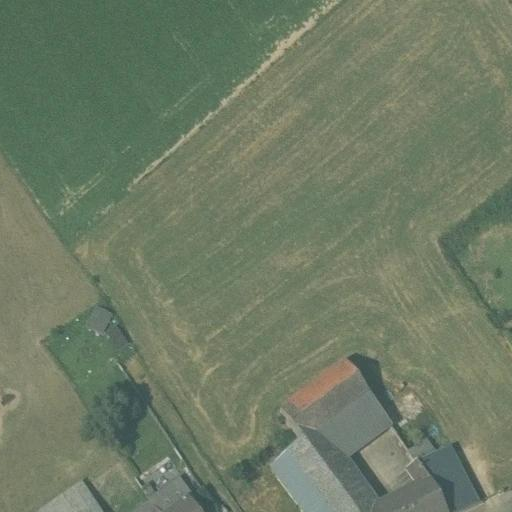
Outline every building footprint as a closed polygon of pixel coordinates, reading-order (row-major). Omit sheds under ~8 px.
[(95,313),(83,333),(100,342),(111,321),(95,313)] [(115,332),(104,339),(117,359),(127,352),(115,332)] [(343,363),(277,411),(300,443),(350,511),(366,511),(378,501),(349,461),(391,429),(343,363)] [(350,511),(300,443),(268,467),(301,511),(350,511)] [(450,445),(418,460),(429,480),(446,511),(454,511),(479,500),(450,445)] [(429,480),(418,460),(404,471),(413,483),(416,482),(418,486),(429,480)] [(416,482),(413,483),(394,493),(402,511),(446,511),(429,480),(418,486),(416,482)] [(179,481),(147,502),(153,511),(175,511),(188,504),(193,501),(179,481)] [(132,511),(99,511),(80,484),(37,511),(153,511),(147,502),(132,511)] [(402,511),(394,493),(378,501),(383,511),(402,511)] [(383,511),(378,501),(366,511),(383,511)]
